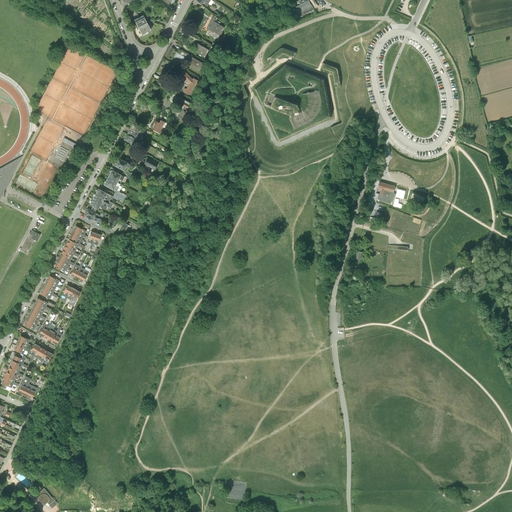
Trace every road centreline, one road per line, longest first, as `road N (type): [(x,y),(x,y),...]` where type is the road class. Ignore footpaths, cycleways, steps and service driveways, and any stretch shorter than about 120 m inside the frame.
road 1 (track): [(92,509),(160,508),(220,466),(511,455)]
road 2 (unclassified): [(372,150),(335,287),(333,345)]
road 3 (unclassified): [(408,34),(428,48),(443,75),(446,131),(434,145),(413,146),(382,111)]
road 4 (unclassified): [(349,511),(349,443),(333,345)]
road 5 (residential): [(71,213),(133,97)]
